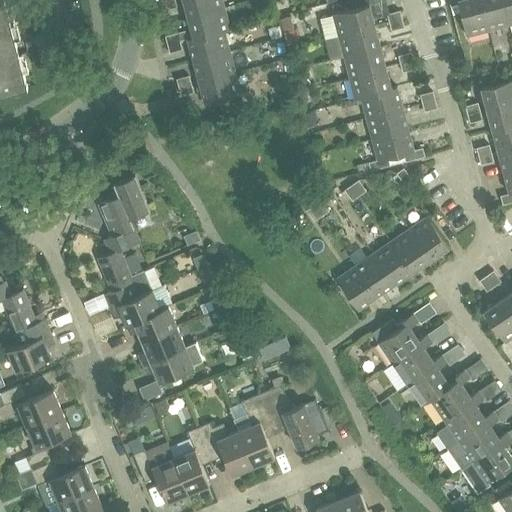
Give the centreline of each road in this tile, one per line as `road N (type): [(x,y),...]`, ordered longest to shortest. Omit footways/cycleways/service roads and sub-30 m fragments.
road 1 (residential): [(138,511),(80,372),(98,364),(44,237),(0,219)]
road 2 (residential): [(489,237),(417,0)]
road 3 (residential): [(0,165),(113,85),(131,42),(127,0)]
road 4 (residential): [(511,373),(441,269),(489,237)]
road 5 (residential): [(223,511),(372,446)]
